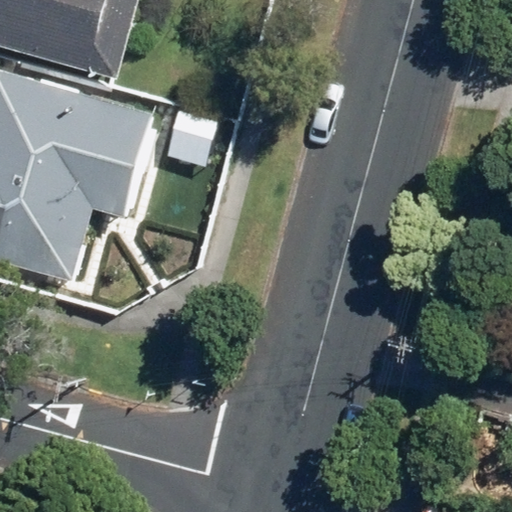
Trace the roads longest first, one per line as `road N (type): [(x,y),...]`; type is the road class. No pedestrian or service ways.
road 1 (tertiary): [(281,491),(414,0)]
road 2 (residential): [(0,418),(281,491)]
